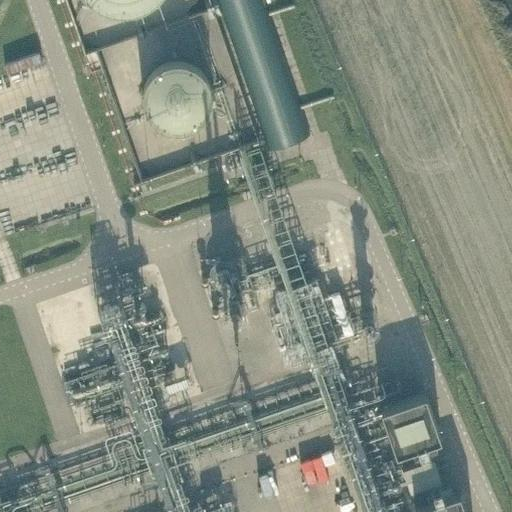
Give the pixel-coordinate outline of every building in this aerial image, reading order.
[(217,0),(269,148),(311,134),(263,0),(217,0)] [(200,57),(194,53),(184,49),(182,49),(175,48),(168,49),(162,50),(155,53),(150,57),(145,62),(141,68),(138,74),(136,80),(136,87),(136,94),(138,101),(141,107),(145,113),(150,117),(155,121),(162,124),(168,126),(175,127),(182,126),(188,124),(195,121),(200,117),(205,113),(209,107),(212,101),(214,94),(214,87),(214,80),(212,74),(209,68),(205,62),(200,57)] [(0,232),(91,205),(87,191),(101,187),(89,146),(50,158),(30,154),(82,138),(73,107),(66,109),(62,128),(43,124),(40,114),(0,125),(0,232)] [(77,388),(58,394),(70,433),(89,428),(77,388)] [(440,434),(427,393),(385,408),(399,449),(440,434)] [(352,445),(331,450),(337,473),(358,467),(352,445)] [(442,477),(435,458),(434,454),(402,465),(410,488),(442,477)] [(467,511),(459,488),(418,502),(421,511),(467,511)]
